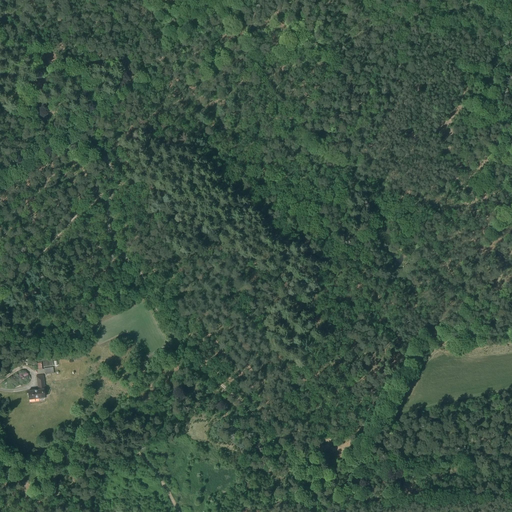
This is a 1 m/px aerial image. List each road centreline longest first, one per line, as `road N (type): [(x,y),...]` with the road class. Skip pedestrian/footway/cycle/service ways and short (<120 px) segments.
road 1 (track): [(0,182),(63,134),(112,164),(109,236),(135,264),(169,334),(300,462)]
road 2 (track): [(300,462),(511,453)]
road 3 (track): [(63,134),(128,84),(172,78)]
